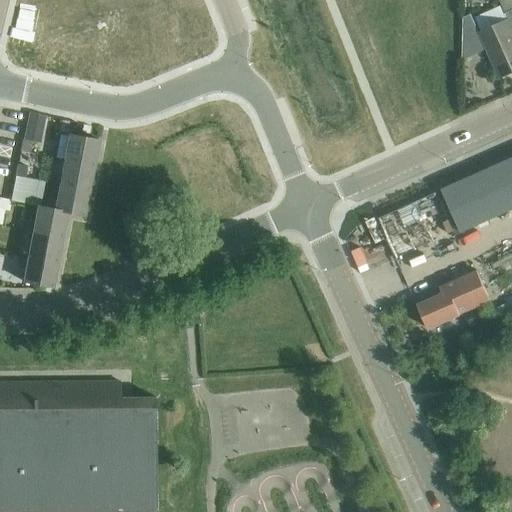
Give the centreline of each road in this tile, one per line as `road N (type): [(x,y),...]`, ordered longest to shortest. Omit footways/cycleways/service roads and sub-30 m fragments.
road 1 (unclassified): [(441,511),(306,206)]
road 2 (residential): [(306,206),(110,296),(0,311)]
road 3 (residential): [(0,83),(116,106),(228,76)]
road 4 (residential): [(511,114),(306,206)]
road 5 (residential): [(306,206),(273,123),(246,86),(228,76)]
